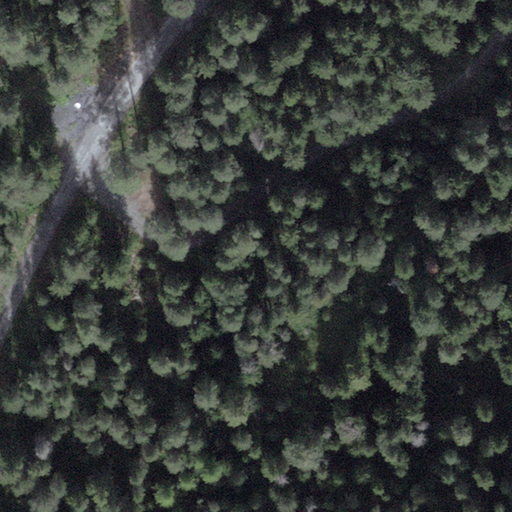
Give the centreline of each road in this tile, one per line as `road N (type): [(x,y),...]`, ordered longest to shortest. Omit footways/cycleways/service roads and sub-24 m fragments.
road 1 (track): [(83,162),(100,180),(144,195),(210,195),(259,174),(353,99),(455,66),(511,26)]
road 2 (track): [(0,331),(83,162),(145,63),(198,0)]
